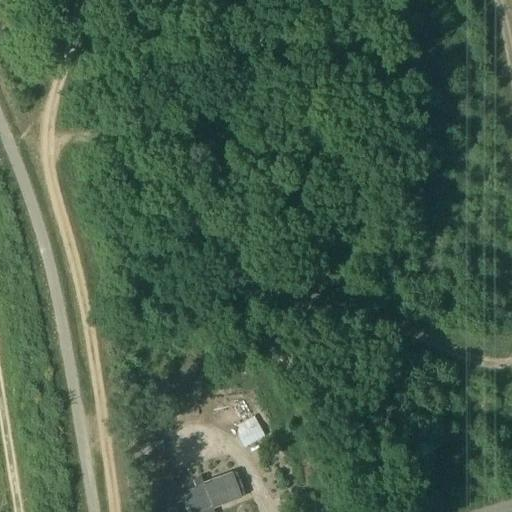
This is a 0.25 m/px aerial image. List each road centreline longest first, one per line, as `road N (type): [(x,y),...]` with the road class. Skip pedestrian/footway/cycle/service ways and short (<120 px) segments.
road 1 (track): [(296,282),(432,341),(505,367),(511,360)]
road 2 (track): [(8,137),(45,121),(64,92),(67,0)]
